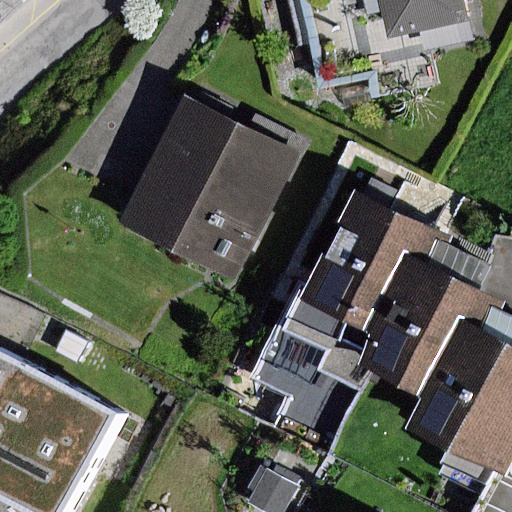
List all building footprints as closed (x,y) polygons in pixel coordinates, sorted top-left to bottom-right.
[(395,73),(378,0),(289,0),(300,46),(310,44),(320,90),(371,79),(395,73)] [(378,0),(395,73),(371,79),(376,100),(438,86),(431,54),(476,44),(465,0),(378,0)] [(303,155),(187,96),(122,225),(237,284),(303,155)] [(451,237),(360,190),(288,332),(326,352),(316,371),(361,394),(373,370),(365,365),(379,337),(373,334),(414,253),(436,265),(447,244),(451,237)] [(447,244),(436,265),(414,253),(373,334),(379,337),(365,365),(373,370),(427,397),(466,321),(481,329),(493,306),(503,312),(509,302),(481,288),(492,267),(447,244)] [(0,511),(70,511),(123,413),(24,361),(47,316),(0,291),(0,511)] [(511,316),(503,312),(493,306),(481,329),(466,321),(427,397),(410,429),(453,451),(440,477),(481,498),(494,473),(505,479),(511,464),(511,316)]
